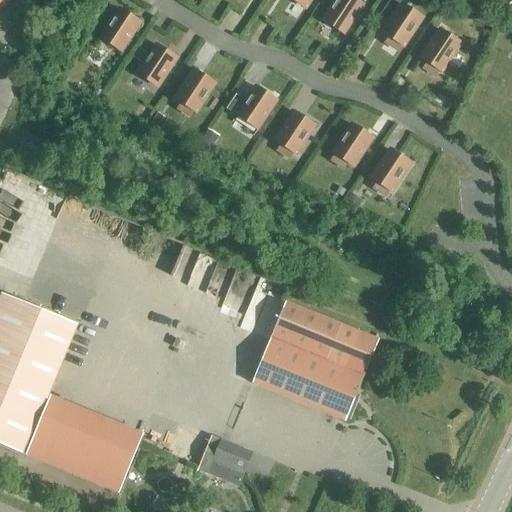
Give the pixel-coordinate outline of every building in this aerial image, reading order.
[(291,0),(305,9),(311,0),(291,0)] [(335,0),(322,20),(343,34),(362,6),(353,0),(335,0)] [(382,33),(403,47),(422,19),(401,5),(382,33)] [(99,38),(121,52),(140,24),(118,9),(99,38)] [(420,58),(441,73),(460,44),(439,30),(420,58)] [(136,74),(158,88),(176,60),(155,45),(136,74)] [(174,99),(195,113),(214,85),(193,71),(174,99)] [(235,96),(226,109),(236,115),(257,130),(276,102),(254,87),(245,102),(235,96)] [(274,140),(295,155),(314,127),(293,112),(274,140)] [(332,153),(353,167),(372,139),(351,125),(332,153)] [(370,178),(391,193),(410,165),(389,150),(370,178)] [(240,265),(228,285),(248,297),(260,277),(240,265)] [(56,288),(60,273),(40,268),(36,282),(56,288)] [(2,294),(0,298),(0,445),(23,455),(76,325),(2,294)] [(251,384),(345,422),(378,340),(285,302),(251,384)] [(26,456),(119,495),(144,434),(51,396),(26,456)] [(213,461),(243,473),(251,454),(221,441),(213,461)]
